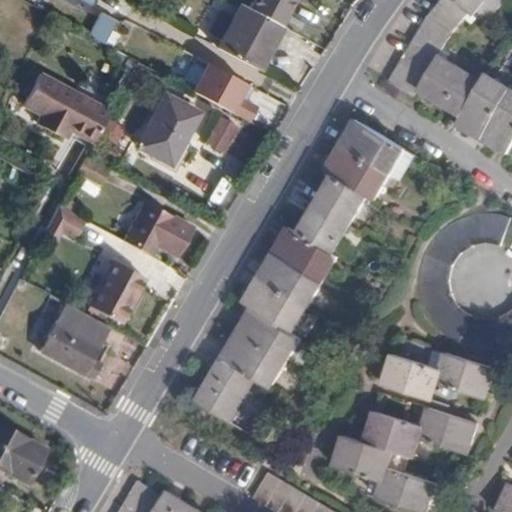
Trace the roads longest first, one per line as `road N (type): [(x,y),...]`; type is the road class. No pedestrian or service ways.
road 1 (tertiary): [(113,441),(330,75)]
road 2 (residential): [(330,75),(511,190)]
road 3 (residential): [(253,511),(113,441)]
road 4 (residential): [(113,441),(0,378)]
